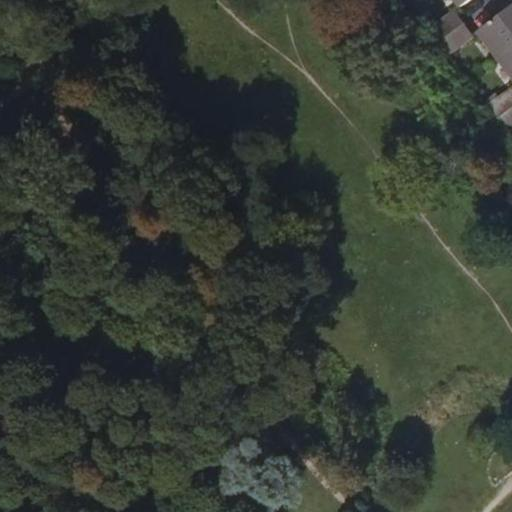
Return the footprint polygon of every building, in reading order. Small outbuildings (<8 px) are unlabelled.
[(511,49),(511,9),(499,19),(483,30),(503,57),(511,49)] [(468,23),(460,11),(436,29),(444,39),(468,23)] [(476,35),(468,23),(444,39),(453,51),(476,35)] [(511,49),(503,57),(511,68),(511,49)] [(511,110),(511,93),(494,106),(502,118),(511,110)] [(511,130),(511,110),(502,118),(511,131),(511,130)]
